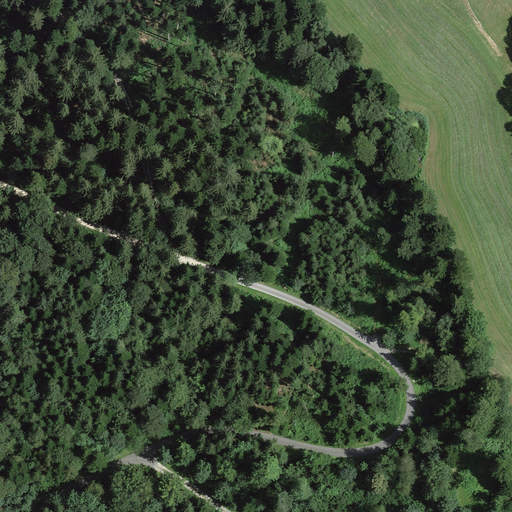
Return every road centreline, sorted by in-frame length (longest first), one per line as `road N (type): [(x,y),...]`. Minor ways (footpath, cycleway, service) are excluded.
road 1 (track): [(409,388),(389,358),(340,325),(0,181)]
road 2 (track): [(45,0),(125,93),(165,253)]
road 3 (track): [(165,440),(228,430),(312,449),(364,450),(402,427),(409,388)]
road 4 (track): [(373,345),(475,361),(499,373),(511,396)]
road 5 (track): [(165,440),(38,511)]
